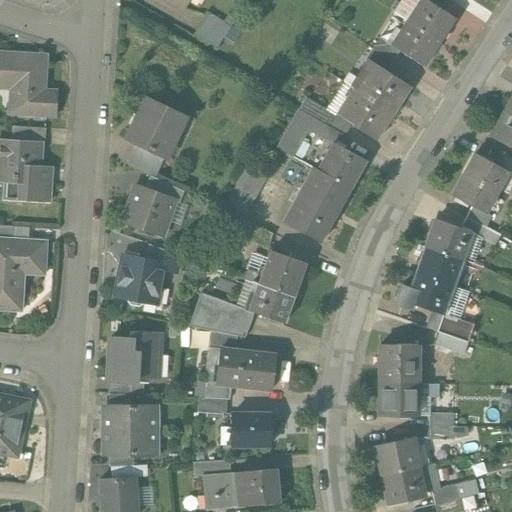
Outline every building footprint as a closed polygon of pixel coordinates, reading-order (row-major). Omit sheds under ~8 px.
[(164,0),(184,11),(190,0),(164,0)] [(420,0),(407,22),(440,43),(455,19),(430,3),(424,0),(420,0)] [(207,14),(194,37),(216,50),(231,28),(207,14)] [(423,68),(440,43),(407,22),(400,32),(403,34),(394,48),(394,49),(399,53),(423,68)] [(380,39),(372,50),(393,63),(399,53),(394,49),(394,48),(380,39)] [(365,60),(370,63),(386,73),(393,63),(372,50),(365,60)] [(0,52),(0,83),(9,85),(8,115),(54,118),(56,92),(45,91),(47,56),(0,52)] [(370,63),(353,89),(394,116),(412,89),(386,73),(370,63)] [(376,143),(394,116),(353,89),(336,117),(352,127),(376,143)] [(165,158),(167,159),(186,119),(146,99),(127,140),(137,145),(165,158)] [(352,127),(336,117),(306,99),(299,111),(333,130),(345,137),(352,127)] [(511,101),(492,138),(511,148),(511,101)] [(326,142),(333,130),(299,111),(277,149),(292,158),(308,131),(326,142)] [(11,127),(10,141),(44,143),(45,129),(11,127)] [(0,202),(51,206),(54,168),(42,167),(44,143),(10,141),(0,140),(0,202)] [(314,168),(313,170),(350,191),(366,163),(333,144),(318,171),(314,168)] [(165,158),(137,145),(127,166),(150,177),(155,179),(165,158)] [(511,161),(501,155),(495,166),(511,175),(511,161)] [(475,156),(463,177),(497,194),(499,192),(508,196),(511,188),(511,175),(495,166),(475,156)] [(240,220),(244,221),(265,178),(242,167),(221,211),(240,220)] [(320,243),(350,191),(313,170),(283,222),(320,243)] [(150,177),(146,190),(176,201),(175,203),(178,204),(182,192),(155,179),(150,177)] [(486,215),(497,194),(463,177),(452,198),(472,208),(486,216),(486,215)] [(122,224),(162,238),(175,203),(176,201),(146,190),(135,186),(122,224)] [(472,208),(467,219),(485,229),(486,229),(492,218),(486,215),(486,216),(472,208)] [(463,229),(470,232),(481,238),(485,229),(467,219),(463,229)] [(234,232),(267,248),(273,235),(244,221),(240,220),(234,232)] [(436,220),(426,249),(460,261),(470,232),(463,229),(436,220)] [(0,239),(11,240),(12,228),(0,227),(0,239)] [(0,312),(21,313),(24,275),(44,276),(46,242),(11,240),(0,239),(0,312)] [(151,246),(145,261),(164,265),(163,272),(176,275),(180,257),(151,246)] [(426,249),(416,275),(453,288),(463,262),(460,261),(426,249)] [(244,280),(260,285),(293,297),(305,263),(271,251),(262,276),(248,271),(244,280)] [(115,297),(156,305),(163,272),(164,265),(145,261),(140,261),(138,256),(130,254),(129,258),(123,257),(115,297)] [(444,315),(453,288),(416,275),(411,290),(402,287),(395,306),(410,311),(412,305),(430,311),(443,316),(444,315)] [(284,324),(293,297),(260,285),(255,299),(249,297),(244,309),(195,291),(189,328),(211,332),(237,337),(248,339),(254,314),(284,324)] [(443,316),(430,311),(424,328),(437,333),(467,343),(473,325),(444,315),(443,316)] [(209,350),(219,351),(219,349),(236,351),(237,337),(211,332),(209,350)] [(467,343),(437,333),(433,344),(462,355),(467,343)] [(130,340),(110,339),(108,383),(136,384),(136,378),(156,379),(159,335),(130,334),(130,340)] [(380,346),(380,386),(412,386),(412,366),(417,366),(417,346),(380,346)] [(236,351),(219,349),(219,351),(215,383),(215,385),(231,387),(271,391),(275,356),(236,351)] [(206,382),(204,400),(225,401),(230,401),(231,387),(215,385),(215,383),(206,382)] [(136,384),(108,383),(107,395),(133,396),(143,396),(144,384),(136,384)] [(417,386),(412,386),(380,386),(380,417),(417,417),(417,386)] [(133,396),(107,395),(107,407),(133,406),(133,396)] [(28,403),(0,397),(0,453),(17,457),(28,403)] [(199,399),(198,413),(224,415),(225,401),(204,400),(199,399)] [(99,407),(99,432),(158,431),(158,406),(133,406),(107,407),(99,407)] [(428,414),(428,427),(431,427),(452,428),(452,415),(428,414)] [(232,416),(232,447),(271,448),(271,417),(232,416)] [(452,428),(431,427),(431,439),(455,439),(455,428),(452,428)] [(158,458),(158,431),(99,432),(99,459),(109,459),(133,459),(158,458)] [(374,448),(381,477),(417,469),(418,468),(411,440),(374,448)] [(133,459),(109,459),(109,469),(110,469),(133,467),(133,459)] [(202,477),(230,475),(229,462),(193,464),(194,478),(202,477)] [(133,467),(110,469),(111,480),(135,479),(147,478),(146,467),(133,467)] [(424,499),(417,469),(381,477),(387,507),(424,499)] [(230,475),(202,477),(206,511),(279,505),(276,470),(230,475)] [(99,481),(100,511),(137,511),(135,479),(111,480),(99,481)] [(431,493),(434,506),(459,500),(456,487),(431,493)] [(434,506),(435,511),(461,511),(459,500),(434,506)]
